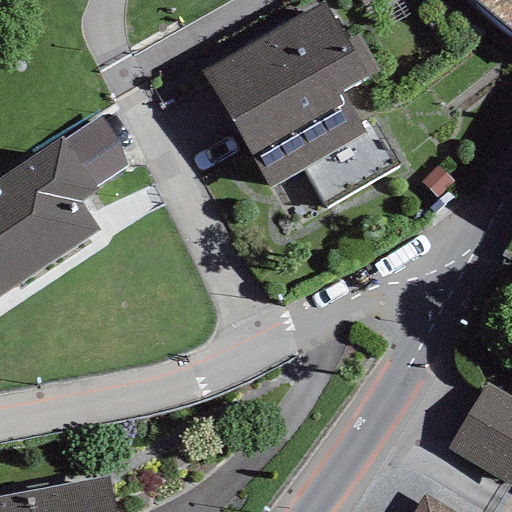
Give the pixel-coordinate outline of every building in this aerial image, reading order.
[(511,0),(470,0),(511,34),(511,0)] [(324,2),(200,71),(268,188),(364,133),(341,92),(367,80),(366,78),(346,41),(324,2)] [(357,35),(346,41),(366,78),(377,71),(357,35)] [(99,116),(64,141),(94,188),(125,167),(119,146),(99,116)] [(61,137),(0,176),(0,296),(99,233),(80,202),(96,192),(94,188),(64,141),(61,137)] [(511,481),(511,398),(486,383),(447,447),(510,485),(511,481)] [(113,511),(108,477),(0,496),(0,511),(113,511)] [(412,511),(452,511),(423,495),(412,511)]
